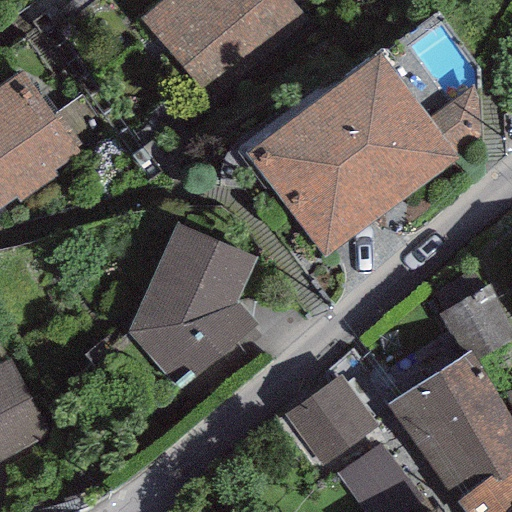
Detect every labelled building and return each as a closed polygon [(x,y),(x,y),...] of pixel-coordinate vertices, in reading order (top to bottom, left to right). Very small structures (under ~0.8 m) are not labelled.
[(287,0),(162,0),(141,19),(202,91),(297,11),(287,0)] [(379,54),(245,154),(323,257),(457,157),(455,155),(427,118),(379,54)] [(20,73),(0,87),(0,208),(78,153),(20,73)] [(472,88),(427,118),(455,155),(478,138),(477,96),(472,88)] [(127,333),(176,390),(256,325),(235,304),(256,258),(176,225),(127,333)] [(511,282),(495,295),(511,319),(511,282)] [(0,363),(0,459),(51,432),(10,358),(0,363)] [(511,447),(458,367),(386,415),(451,511),(498,511),(511,503),(511,447)] [(344,389),(289,430),(324,478),(380,437),(344,389)]
